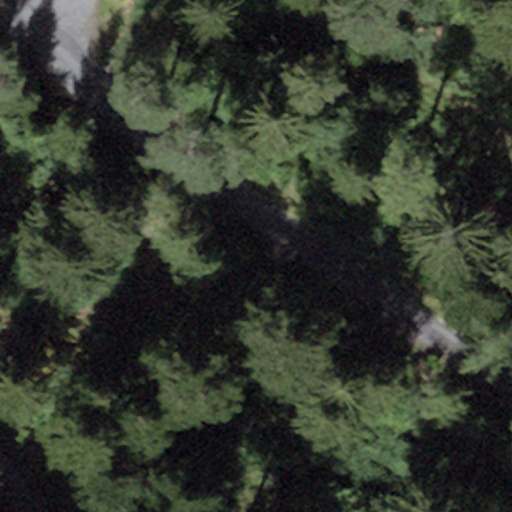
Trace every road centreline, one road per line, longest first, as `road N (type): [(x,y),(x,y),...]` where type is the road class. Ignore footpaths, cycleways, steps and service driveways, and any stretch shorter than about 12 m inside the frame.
road 1 (track): [(511,376),(170,142),(49,40)]
road 2 (track): [(311,0),(511,164)]
